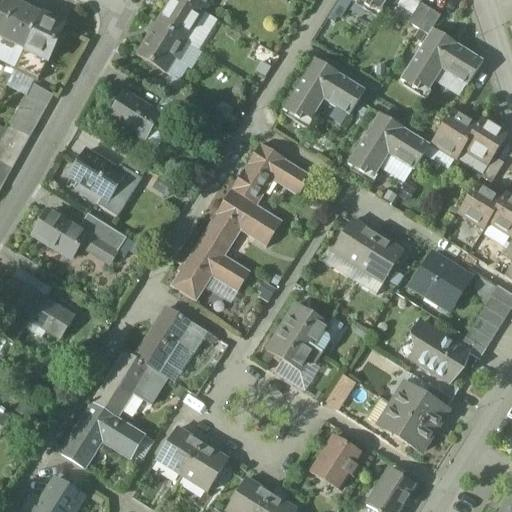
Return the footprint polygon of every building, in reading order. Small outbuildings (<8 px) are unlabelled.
[(18,6),(4,0),(0,0),(0,41),(0,42),(18,6)] [(203,14),(180,0),(171,0),(155,27),(184,44),(203,14)] [(211,0),(180,0),(203,14),(211,0)] [(422,0),(351,0),(368,11),(371,6),(380,11),(387,0),(406,0),(418,7),(419,5),(422,0)] [(418,7),(407,25),(417,31),(429,12),(419,5),(418,7)] [(40,16),(18,6),(0,42),(23,52),(23,53),(40,16)] [(429,12),(417,31),(427,38),(431,31),(439,18),(429,12)] [(40,16),(23,53),(47,64),(64,28),(40,16)] [(155,27),(135,58),(164,77),(174,62),(177,64),(188,47),(184,44),(155,27)] [(482,63),(431,31),(427,38),(399,82),(416,93),(420,88),(428,93),(441,73),(466,89),(482,63)] [(23,53),(23,52),(13,72),(37,83),(47,64),(23,53)] [(364,93),(313,62),(281,112),(299,123),(302,118),(310,123),(322,103),(348,119),(364,93)] [(52,99),(31,87),(26,97),(47,108),(52,99)] [(194,104),(170,89),(164,99),(187,114),(194,104)] [(160,118),(123,95),(108,120),(157,151),(167,134),(155,126),(160,118)] [(47,108),(26,97),(20,107),(41,119),(47,108)] [(187,114),(164,99),(157,110),(181,124),(187,114)] [(41,119),(20,107),(14,118),(35,129),(41,119)] [(477,129),(451,113),(430,146),(456,162),(463,151),(477,129)] [(430,147),(379,116),(347,167),(364,177),(367,172),(376,178),(389,157),(414,173),(430,147)] [(35,129),(14,118),(8,128),(29,140),(35,129)] [(506,138),(481,122),(477,129),(463,151),(488,167),(493,160),(506,138)] [(29,140),(8,128),(2,139),(23,150),(29,140)] [(23,150),(2,139),(0,143),(0,151),(18,161),(23,150)] [(310,180),(260,148),(231,194),(257,210),(272,185),(297,201),(310,180)] [(18,161),(0,151),(0,164),(12,171),(18,161)] [(119,170),(117,174),(86,155),(70,180),(101,199),(95,209),(116,222),(141,182),(140,181),(140,182),(119,170)] [(147,171),(126,158),(119,170),(140,182),(140,181),(147,171)] [(503,166),(493,160),(488,167),(480,180),(490,186),(503,166)] [(12,171),(0,164),(0,187),(2,189),(12,171)] [(501,203),(476,187),(458,216),(483,232),(487,225),(501,203)] [(257,210),(231,194),(199,245),(225,261),(245,229),(257,237),(253,243),(266,251),(282,226),(257,210)] [(511,200),(506,196),(501,203),(487,225),(511,240),(511,200)] [(48,215),(32,241),(70,264),(86,239),(78,234),(48,215)] [(87,218),(78,234),(115,256),(124,240),(87,218)] [(376,241),(350,225),(332,255),(357,271),(376,241)] [(401,256),(376,241),(357,271),(382,286),(401,256)] [(511,241),(501,259),(511,266),(511,264),(511,241)] [(225,261),(199,245),(170,290),(196,306),(212,281),(237,297),(250,277),(225,261)] [(465,279),(431,258),(411,290),(445,311),(465,279)] [(39,271),(18,259),(11,271),(31,284),(39,271)] [(511,264),(511,266),(503,279),(511,284),(511,264)] [(44,301),(13,282),(0,302),(0,338),(13,347),(29,320),(63,340),(74,321),(43,302),(44,301)] [(511,310),(511,299),(496,290),(490,300),(510,313),(511,310)] [(510,313),(490,300),(484,310),(504,323),(510,313)] [(309,319),(303,315),(303,312),(297,309),(295,310),(289,320),(289,322),(290,323),(283,333),(322,357),(329,346),(327,340),(324,338),(328,330),(328,328),(311,318),(309,319)] [(504,323),(484,310),(477,321),(498,333),(504,323)] [(207,337),(166,312),(134,362),(158,377),(166,364),(183,374),(193,357),(194,358),(207,337)] [(498,333),(477,321),(471,331),(491,343),(498,333)] [(458,351),(419,326),(412,338),(415,352),(409,362),(438,380),(449,388),(460,370),(463,372),(468,360),(467,359),(468,357),(458,351)] [(491,343),(471,331),(465,341),(485,354),(491,343)] [(322,357),(283,333),(277,344),(276,343),(274,343),(267,355),(267,357),(273,361),(275,360),(282,364),(281,366),(297,376),(300,375),(304,368),(308,371),(315,369),(322,357)] [(485,354),(465,341),(458,351),(468,357),(479,364),(485,354)] [(134,362),(124,356),(118,367),(120,368),(114,378),(112,376),(92,407),(116,422),(132,397),(151,409),(167,383),(158,377),(134,362)] [(341,375),(320,403),(337,416),(357,387),(341,375)] [(449,388),(438,380),(431,390),(452,403),(458,393),(449,388)] [(422,398),(404,388),(391,409),(433,435),(440,425),(440,426),(441,425),(447,417),(447,416),(446,415),(446,414),(445,413),(422,398)] [(431,390),(428,388),(422,398),(445,413),(452,403),(431,390)] [(92,407),(61,458),(84,472),(105,440),(126,454),(138,435),(116,422),(92,407)] [(433,435),(391,409),(378,430),(383,434),(383,435),(390,440),(391,440),(392,439),(420,457),(433,435)] [(0,437),(1,437),(10,423),(0,417),(0,437)] [(175,433),(156,463),(182,480),(201,449),(175,433)] [(361,457),(333,440),(310,477),(337,494),(348,477),(351,479),(356,471),(353,469),(361,457)] [(227,466),(201,449),(182,480),(208,496),(227,466)] [(388,472),(365,509),(369,511),(401,511),(415,489),(388,472)] [(77,511),(84,502),(55,484),(42,506),(38,511),(77,511)] [(262,511),(270,500),(244,484),(226,511),(262,511)] [(511,511),(511,498),(503,511),(511,511)] [(38,511),(42,506),(31,499),(23,511),(38,511)] [(289,511),(270,500),(262,511),(289,511)]
